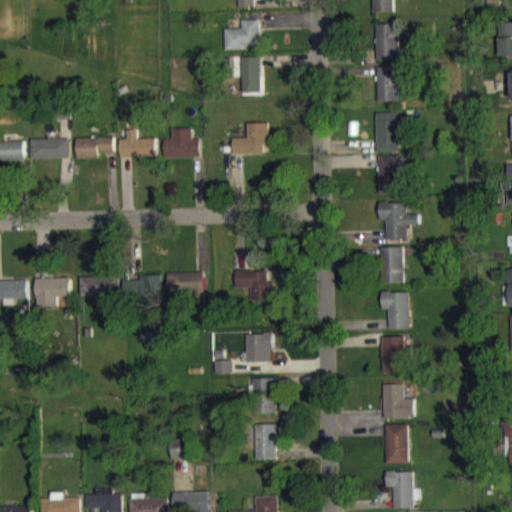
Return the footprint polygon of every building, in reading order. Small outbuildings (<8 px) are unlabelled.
[(373,0),(375,21),(395,21),(394,0),(373,0)] [(260,28),(243,29),(244,37),(227,38),(227,59),(249,58),(249,54),(261,54),(260,28)] [(500,65),(511,65),(511,31),(499,32),(500,65)] [(377,33),(378,70),(401,69),(400,32),(377,33)] [(245,102),(263,101),(262,66),(244,66),(245,102)] [(379,110),(399,111),(400,76),(379,76),(379,110)] [(401,160),(400,121),(377,122),(378,160),(401,160)] [(249,132),(250,147),(235,147),(235,163),(270,162),(269,132),(249,132)] [(158,166),(158,147),(139,148),(139,138),(129,138),(129,148),(122,148),(122,167),(158,166)] [(202,147),(194,147),(194,138),(174,139),(174,148),(166,148),(167,167),(202,166),(202,147)] [(116,146),(79,147),(79,168),(101,167),(101,162),(116,162),(116,146)] [(72,147),(33,148),(33,168),(72,167),(72,147)] [(0,151),(0,170),(27,169),(26,150),(0,151)] [(382,202),(404,201),(403,164),(381,165),(382,202)] [(408,223),(408,211),(381,212),(381,229),(388,229),(388,248),(409,248),(409,234),(421,234),(421,223),(408,223)] [(406,291),(405,256),(383,256),(384,292),(406,291)] [(238,297),(252,297),(253,310),(274,309),(273,290),(269,291),(269,279),(238,280),(238,297)] [(207,301),(206,281),(170,282),(171,302),(207,301)] [(143,289),(126,288),(125,308),(164,309),(164,284),(143,284),(143,289)] [(83,305),(121,304),(120,285),(82,285),(83,305)] [(38,288),(38,316),(60,315),(59,306),(73,305),(72,286),(38,288)] [(29,289),(0,289),(0,307),(6,307),(6,315),(16,314),(16,307),(30,307),(29,289)] [(411,338),(410,301),(383,301),(384,318),(390,318),(391,338),(411,338)] [(248,371),(274,371),(273,342),(248,343),(248,371)] [(384,382),(406,381),(405,345),(383,346),(384,382)] [(233,369),(216,369),(217,382),(234,382),(233,369)] [(278,423),(278,387),(254,387),(254,422),(278,423)] [(416,407),(406,408),(406,393),(385,393),(385,427),(416,427),(416,407)] [(279,467),(278,433),(258,433),(259,468),(279,467)] [(410,433),(387,433),(388,472),(410,472),(410,433)] [(192,473),(191,448),(173,448),(174,473),(192,473)] [(388,496),(395,496),(395,511),(415,511),(414,480),(388,481),(388,496)] [(125,511),(126,503),(115,503),(115,498),(97,498),(97,504),(88,504),(88,511),(125,511)] [(212,511),(212,500),(175,501),(175,511),(212,511)] [(44,507),(43,511),(82,511),(82,506),(67,507),(67,501),(53,501),(53,507),(44,507)]
